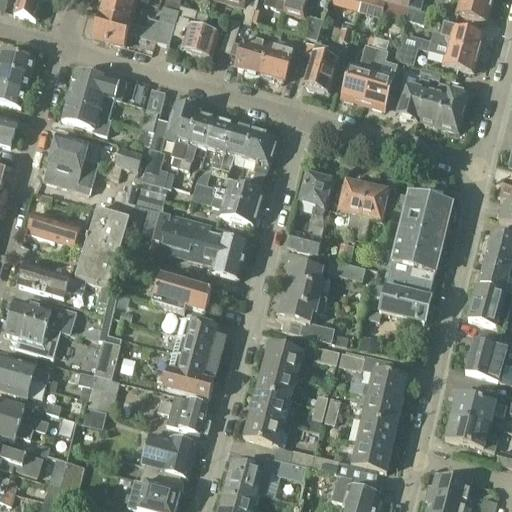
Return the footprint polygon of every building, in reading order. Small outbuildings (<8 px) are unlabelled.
[(42,2),(35,0),(19,0),(14,19),(36,25),(42,2)] [(135,16),(138,4),(122,0),(105,0),(100,19),(138,30),(142,18),(135,16)] [(213,0),(213,3),(245,12),(248,0),(213,0)] [(267,0),(265,10),(284,15),(286,12),(288,0),(267,0)] [(288,0),(286,12),(284,15),(284,16),(306,22),(308,12),(312,13),(315,0),(288,0)] [(329,0),(329,3),(359,12),(362,0),(329,0)] [(362,0),(359,12),(358,16),(381,22),(382,19),(385,5),(373,1),(368,0),(362,0)] [(372,0),(373,1),(385,5),(408,11),(411,0),(372,0)] [(494,1),(488,0),(461,0),(457,18),(486,25),(488,14),(491,15),(494,1)] [(385,5),(382,19),(405,25),(405,24),(409,12),(408,12),(408,11),(385,5)] [(181,10),(166,6),(164,11),(180,15),(181,10)] [(179,19),(190,22),(194,23),(197,15),(181,10),(180,15),(179,19)] [(147,32),(138,30),(100,19),(94,44),(125,52),(129,40),(170,51),(173,39),(179,19),(180,15),(164,11),(160,26),(158,35),(147,32)] [(245,12),(243,18),(241,28),(252,31),(253,27),(256,16),(256,15),(245,12)] [(409,12),(405,24),(424,29),(427,17),(409,12)] [(264,18),(256,16),(253,27),(260,29),(264,18)] [(173,39),(184,42),(190,22),(179,19),(173,39)] [(317,45),(323,24),(310,20),(304,41),(317,45)] [(149,23),(147,32),(158,35),(160,26),(149,23)] [(231,25),(230,25),(227,35),(238,38),(239,35),(241,28),(231,25)] [(449,51),(479,59),(482,50),(479,49),(482,40),(472,37),(473,32),(446,25),(442,38),(433,36),(430,45),(430,46),(449,51)] [(219,40),(189,31),(182,55),(199,59),(201,62),(205,64),(209,62),(212,63),(219,40)] [(338,45),(350,48),(353,36),(341,33),(338,45)] [(413,69),(418,53),(446,60),(444,70),(471,78),(474,68),(477,69),(479,59),(449,51),(430,46),(430,45),(402,37),(396,57),(401,67),(413,69)] [(246,76),(261,80),(271,47),(246,40),(237,72),(247,75),(246,76)] [(379,54),(373,52),(376,42),(371,41),(362,73),(352,71),(343,101),(345,102),(345,105),(354,107),(354,105),(364,108),(379,54)] [(376,42),(373,52),(379,54),(364,108),(374,111),(373,113),(382,116),(383,113),(385,114),(394,83),(393,83),(398,68),(386,65),(388,56),(386,55),(389,46),(376,42)] [(294,54),(271,47),(261,80),(275,84),(275,83),(285,86),(294,54)] [(329,97),(341,54),(317,47),(304,90),(307,91),(309,94),(314,96),(318,94),(329,97)] [(0,71),(31,80),(35,63),(2,54),(0,63),(0,71)] [(0,89),(26,96),(31,80),(0,71),(0,89)] [(421,80),(429,82),(431,75),(422,73),(420,79),(421,80)] [(72,92),(115,104),(122,106),(127,85),(109,80),(108,84),(76,75),(72,92)] [(441,78),(431,75),(429,82),(430,82),(440,85),(441,78)] [(418,125),(427,95),(430,82),(429,82),(421,80),(418,93),(406,89),(397,120),(418,126),(418,125)] [(0,106),(22,112),(26,96),(0,89),(0,106)] [(437,131),(447,92),(440,90),(438,98),(427,95),(418,125),(437,131)] [(67,108),(110,120),(115,104),(72,92),(67,108)] [(469,98),(447,92),(437,131),(458,137),(469,98)] [(152,94),(147,113),(158,116),(160,117),(166,97),(152,94)] [(110,120),(67,108),(63,125),(94,133),(94,136),(108,140),(112,125),(109,124),(110,120)] [(182,173),(198,121),(199,117),(176,111),(167,144),(176,146),(172,160),(174,161),(171,170),(182,173)] [(158,116),(147,113),(141,133),(152,136),(158,116)] [(0,148),(10,152),(18,126),(0,120),(0,148)] [(198,121),(182,173),(189,175),(191,166),(193,166),(197,152),(207,155),(215,126),(198,121)] [(212,172),(222,175),(233,131),(215,126),(207,155),(215,157),(212,166),(213,167),(212,172)] [(234,162),(246,165),(254,136),(233,131),(222,175),(229,177),(230,172),(231,172),(234,162)] [(154,137),(140,133),(136,147),(151,151),(154,137)] [(279,143),(254,136),(246,165),(259,169),(257,176),(259,177),(255,191),(263,193),(267,179),(269,179),(279,143)] [(59,140),(52,163),(83,172),(85,164),(94,166),(98,151),(59,140)] [(143,160),(120,153),(115,171),(138,177),(143,160)] [(151,154),(142,186),(164,192),(168,177),(160,174),(165,158),(151,154)] [(80,183),(83,172),(52,163),(45,186),(90,199),(93,187),(80,183)] [(323,220),(333,185),(321,182),(319,178),(314,177),(310,179),(307,178),(300,206),(314,210),(313,217),(323,220)] [(141,187),(138,198),(164,205),(167,194),(141,187)] [(347,239),(357,241),(366,191),(365,191),(364,189),(359,187),(356,189),(346,187),(339,216),(351,219),(347,239)] [(196,188),(194,195),(259,214),(264,198),(230,189),(228,196),(216,193),(196,188)] [(500,206),(505,207),(511,208),(511,189),(506,188),(500,206)] [(128,189),(124,206),(134,208),(138,191),(128,189)] [(369,192),(366,191),(357,241),(365,243),(370,223),(382,226),(389,197),(379,194),(377,192),(372,190),(369,192)] [(254,232),(259,214),(194,195),(191,205),(211,210),(211,211),(223,214),(221,222),(254,232)] [(164,205),(138,198),(136,209),(162,216),(164,205)] [(41,199),(39,206),(50,209),(52,201),(41,199)] [(399,243),(442,254),(453,209),(410,199),(399,243)] [(511,208),(505,207),(499,227),(511,230),(511,208)] [(213,231),(162,217),(135,210),(131,224),(128,236),(164,246),(161,255),(214,270),(212,277),(240,285),(249,250),(222,243),(222,241),(211,238),(213,231)] [(76,284),(86,287),(99,290),(101,291),(110,294),(118,269),(122,256),(128,236),(131,224),(98,214),(89,242),(85,255),(76,284)] [(54,245),(85,255),(89,242),(59,232),(61,225),(35,217),(28,239),(53,247),(54,245)] [(321,243),(324,233),(310,229),(308,240),(291,235),(287,251),(319,259),(323,244),(321,243)] [(511,241),(492,236),(487,255),(511,261),(511,241)] [(442,254),(399,243),(387,293),(430,303),(431,300),(433,299),(435,288),(434,286),(442,254)] [(336,264),(350,267),(352,257),(354,250),(341,247),(336,264)] [(482,273),(510,280),(510,279),(511,279),(511,261),(487,255),(482,273)] [(150,264),(122,256),(118,269),(146,277),(150,264)] [(366,272),(349,269),(330,264),(327,277),(362,286),(366,272)] [(284,292),(328,303),(330,293),(321,290),(325,274),(291,265),(284,292)] [(82,301),(86,287),(76,284),(26,270),(20,291),(64,304),(66,296),(82,301)] [(478,289),(504,297),(511,298),(511,289),(508,288),(510,280),(482,273),(478,289)] [(186,320),(187,314),(207,319),(214,296),(161,281),(153,310),(186,320)] [(101,291),(96,305),(106,308),(110,294),(101,291)] [(430,303),(387,293),(378,291),(370,323),(380,326),(382,319),(426,329),(432,304),(430,303)] [(303,327),(300,340),(331,348),(334,335),(314,330),(318,315),(325,316),(328,303),(284,292),(277,321),(303,327)] [(504,335),(511,306),(511,298),(504,297),(504,300),(477,293),(468,326),(504,335)] [(110,298),(104,322),(112,324),(118,299),(110,298)] [(12,323),(61,337),(70,339),(77,317),(34,305),(32,310),(17,306),(12,323)] [(102,334),(101,338),(108,340),(112,324),(104,322),(102,334)] [(61,337),(12,323),(7,339),(19,343),(16,353),(53,364),(61,337)] [(181,323),(176,341),(224,353),(227,343),(223,341),(225,334),(181,323)] [(81,341),(99,345),(101,338),(102,334),(95,332),(82,336),(81,341)] [(99,345),(103,346),(120,350),(121,343),(108,340),(101,338),(99,345)] [(224,353),(176,341),(172,358),(220,371),(224,353)] [(363,342),(361,354),(376,358),(379,346),(363,342)] [(474,345),(466,378),(499,386),(499,388),(511,390),(511,349),(507,348),(506,353),(474,345)] [(120,350),(103,346),(94,380),(95,380),(112,385),(120,350)] [(270,350),(264,373),(299,382),(305,359),(270,350)] [(313,365),(336,371),(339,357),(316,352),(313,365)] [(220,371),(172,358),(167,375),(210,386),(212,380),(217,381),(220,371)] [(365,364),(342,358),(339,371),(362,377),(365,364)] [(0,362),(0,378),(46,391),(49,378),(36,374),(38,371),(1,360),(0,362)] [(124,362),(121,376),(131,378),(134,364),(124,362)] [(299,382),(264,373),(258,396),(292,405),(299,382)] [(215,387),(210,386),(167,375),(162,394),(210,406),(215,387)] [(365,387),(362,399),(403,408),(409,384),(374,375),(370,389),(365,387)] [(94,380),(81,377),(78,389),(92,392),(94,380)] [(46,391),(0,378),(0,395),(28,404),(29,401),(42,404),(46,391)] [(95,380),(87,414),(106,418),(112,419),(119,386),(112,385),(95,380)] [(292,405),(258,396),(251,419),(286,428),(292,405)] [(360,408),(365,410),(362,424),(397,431),(403,408),(362,399),(360,408)] [(452,421),(490,431),(494,419),(504,422),(507,411),(457,399),(452,421)] [(318,400),(315,412),(325,414),(328,402),(318,400)] [(175,402),(174,407),(161,404),(157,417),(170,420),(167,431),(200,440),(201,437),(208,439),(212,427),(204,425),(208,411),(175,402)] [(330,403),(327,415),(338,418),(341,406),(330,403)] [(0,424),(33,435),(36,424),(23,420),(25,414),(0,406),(0,424)] [(58,420),(61,411),(48,407),(46,416),(58,420)] [(325,414),(315,412),(311,424),(322,427),(325,414)] [(106,418),(87,414),(83,430),(102,434),(106,418)] [(338,418),(327,415),(324,427),(335,430),(338,418)] [(286,429),(286,428),(251,419),(245,443),(280,453),(280,452),(284,453),(290,430),(286,429)] [(490,431),(452,421),(446,445),(495,457),(498,447),(487,444),(490,431)] [(64,423),(59,438),(71,441),(75,426),(64,423)] [(30,445),(33,435),(0,424),(0,442),(15,447),(17,441),(30,445)] [(36,424),(33,435),(45,438),(48,428),(36,424)] [(397,431),(362,424),(357,446),(392,454),(397,431)] [(171,482),(178,484),(179,480),(189,483),(198,450),(171,443),(171,444),(149,438),(141,469),(145,470),(170,477),(171,482)] [(392,454),(357,446),(351,469),(339,466),(336,480),(338,480),(375,489),(378,476),(386,478),(392,454)] [(38,447),(35,457),(47,461),(50,451),(38,447)] [(0,451),(0,474),(1,475),(3,470),(21,475),(20,480),(37,485),(43,464),(0,451)] [(290,469),(313,474),(316,461),(293,455),(290,469)] [(511,459),(500,456),(498,468),(511,471),(511,459)] [(316,461),(313,474),(336,480),(339,466),(316,461)] [(60,492),(64,475),(67,466),(56,464),(49,490),(60,492)] [(270,464),(267,477),(273,478),(273,479),(305,487),(308,474),(270,464)] [(67,467),(59,500),(77,505),(85,471),(67,467)] [(267,477),(233,468),(227,491),(257,498),(256,499),(266,502),(273,479),(273,478),(267,477)] [(145,470),(140,486),(180,497),(181,497),(184,494),(185,490),(184,487),(180,486),(180,485),(178,485),(178,484),(171,482),(170,477),(145,470)] [(0,482),(0,478),(1,475),(0,474),(0,494),(14,499),(17,487),(0,482)] [(431,499),(466,508),(471,488),(436,479),(431,499)] [(379,500),(381,491),(375,489),(338,480),(331,504),(345,509),(344,511),(376,511),(380,500),(379,500)] [(128,511),(132,511),(176,511),(181,497),(180,497),(140,486),(135,484),(128,511)] [(47,499),(58,502),(60,492),(49,490),(47,499)] [(257,498),(227,491),(221,511),(252,511),(256,499),(257,498)] [(14,499),(0,494),(0,506),(11,510),(14,499)] [(47,499),(43,511),(55,511),(58,502),(47,499)] [(465,511),(466,508),(431,499),(427,511),(465,511)]
